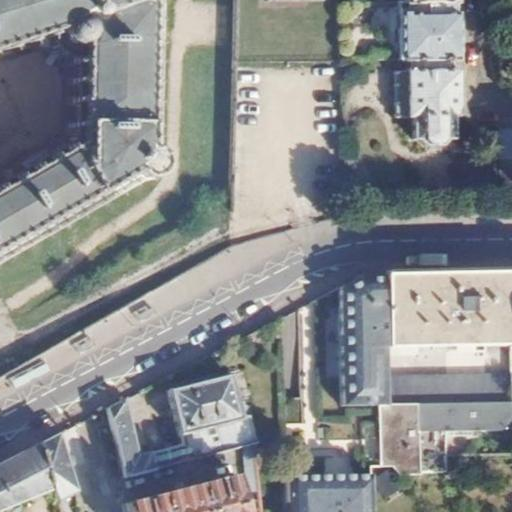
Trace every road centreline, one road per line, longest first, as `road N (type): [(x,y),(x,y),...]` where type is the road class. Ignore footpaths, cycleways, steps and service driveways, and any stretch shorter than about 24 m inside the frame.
road 1 (secondary): [(511,243),(370,246),(311,260),(0,425)]
road 2 (unknown): [(70,388),(114,511)]
